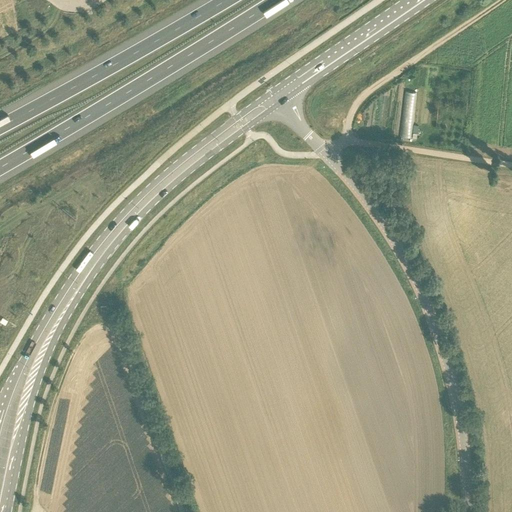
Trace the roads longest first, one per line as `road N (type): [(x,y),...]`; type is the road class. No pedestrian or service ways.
road 1 (primary): [(5,511),(30,402),(75,302),(142,213),(279,95)]
road 2 (primary): [(279,95),(170,168),(97,242),(24,358),(0,423)]
road 3 (track): [(184,511),(118,331),(107,325),(82,332),(66,365),(30,511)]
road 4 (tertiary): [(470,511),(466,437),(439,326),(385,226),(324,154)]
road 5 (motorway): [(0,169),(279,0)]
road 6 (motorway): [(226,0),(0,126)]
road 7 (track): [(349,142),(359,102),(506,0)]
road 8 (primary): [(279,95),(418,0)]
